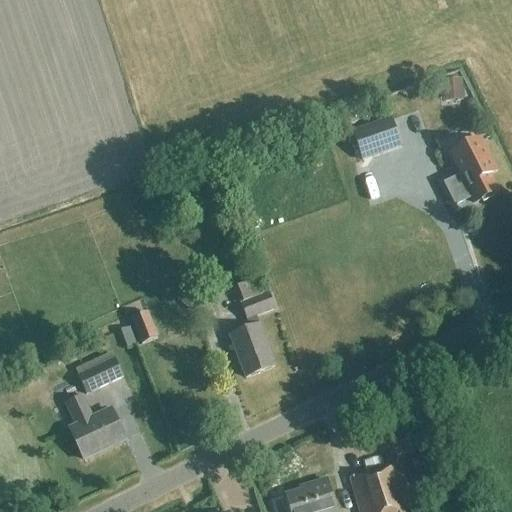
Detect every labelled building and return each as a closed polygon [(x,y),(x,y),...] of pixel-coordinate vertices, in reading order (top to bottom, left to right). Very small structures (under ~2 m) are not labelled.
[(441,83),(443,103),(461,101),(459,81),(441,83)] [(341,118),(343,127),(354,124),(352,114),(341,118)] [(352,133),(362,161),(400,148),(390,120),(352,133)] [(497,193),(489,176),(496,173),(480,141),(450,156),(474,204),(497,193)] [(414,177),(392,183),(395,195),(417,189),(414,177)] [(177,194),(172,196),(161,199),(167,218),(176,216),(177,222),(176,223),(180,235),(188,233),(184,219),(183,220),(181,214),(182,213),(177,194)] [(279,272),(258,275),(260,288),(281,286),(279,272)] [(243,305),(260,298),(253,281),(236,287),(243,305)] [(268,295),(260,298),(243,305),(240,306),(246,321),(247,321),(250,330),(229,338),(245,379),(275,367),(259,327),(255,317),(274,310),(268,295)] [(148,310),(158,331),(175,324),(164,302),(148,310)] [(157,339),(146,314),(129,321),(139,346),(157,339)] [(87,395),(112,383),(122,379),(113,361),(104,365),(78,377),(87,395)] [(83,461),(125,442),(111,411),(92,420),(81,398),(66,405),(76,427),(69,430),(83,461)] [(164,434),(169,443),(184,435),(179,426),(164,434)] [(414,469),(422,465),(420,459),(411,462),(414,469)] [(413,511),(398,463),(364,473),(365,475),(349,480),(358,511),(413,511)] [(335,511),(326,481),(307,487),(308,490),(285,496),(289,511),(335,511)]
